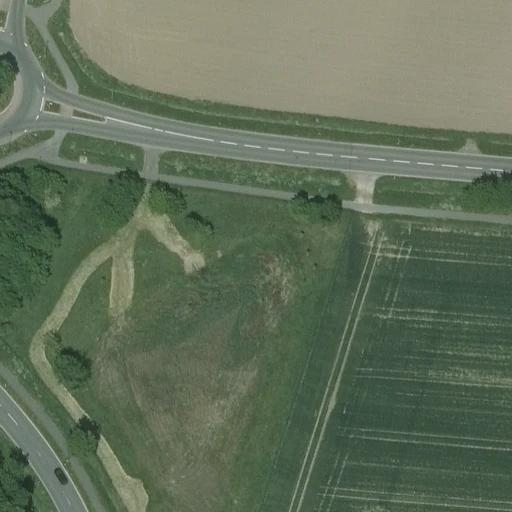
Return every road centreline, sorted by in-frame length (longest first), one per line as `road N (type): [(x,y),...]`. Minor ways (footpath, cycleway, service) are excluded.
road 1 (secondary): [(511,173),(222,144),(31,105)]
road 2 (secondary): [(71,511),(0,409)]
